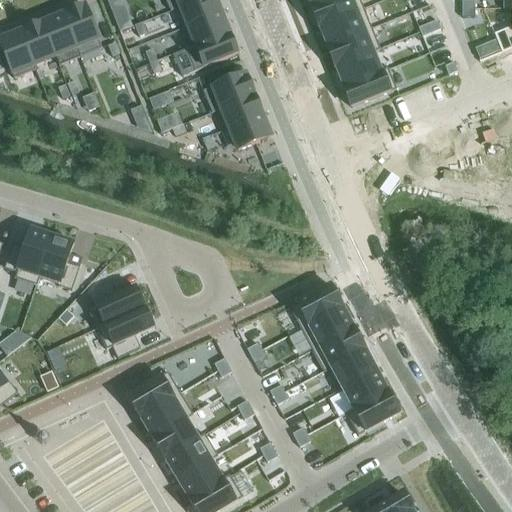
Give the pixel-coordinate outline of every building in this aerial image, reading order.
[(164,0),(170,13),(175,12),(174,10),(199,0),(164,0)] [(213,0),(199,0),(174,10),(175,12),(182,31),(187,29),(220,15),(213,0)] [(306,0),(310,9),(332,0),(306,0)] [(358,0),(332,0),(310,9),(318,29),(363,11),(358,0)] [(84,9),(62,18),(75,51),(76,51),(79,59),(101,50),(84,9)] [(363,11),(318,29),(326,49),(371,31),(363,11)] [(473,12),(461,12),(461,20),(473,20),(473,12)] [(124,13),(113,18),(119,33),(130,28),(124,13)] [(220,15),(187,29),(194,47),(195,49),(228,36),(220,15)] [(62,18),(41,26),(54,59),(75,51),(62,18)] [(436,23),(427,26),(431,35),(440,32),(436,23)] [(141,25),(134,28),(138,39),(146,36),(141,25)] [(41,26),(20,34),(33,67),(54,59),(41,26)] [(427,26),(418,30),(421,39),(431,35),(427,26)] [(511,29),(495,37),(502,55),(511,51),(511,29)] [(371,31),(326,49),(334,69),(372,54),(372,55),(379,52),(371,31)] [(20,34),(0,42),(0,47),(13,81),(35,72),(33,67),(20,34)] [(194,47),(185,51),(194,74),(237,56),(228,36),(195,49),(194,47)] [(114,45),(107,48),(111,59),(119,56),(114,45)] [(152,52),(144,55),(149,66),(156,63),(152,52)] [(372,54),(334,69),(342,89),(380,74),(380,73),(372,55),(372,54)] [(156,63),(149,66),(153,77),(161,74),(156,63)] [(453,65),(444,69),(448,78),(457,74),(453,65)] [(380,74),(342,89),(351,110),(396,92),(387,70),(380,73),(380,74)] [(245,76),(202,93),(211,116),(220,112),(220,111),(253,98),(245,76)] [(74,84),(66,87),(71,98),(78,95),(74,84)] [(65,87),(57,90),(62,102),(69,98),(65,87)] [(169,93),(148,102),(153,113),(173,105),(169,93)] [(253,98),(220,111),(220,112),(228,132),(262,118),(253,98)] [(141,108),(130,113),(134,121),(144,117),(141,108)] [(262,118),(228,132),(237,153),(270,140),(262,118)] [(182,127),(171,132),(174,139),(185,135),(182,127)] [(209,139),(202,142),(205,149),(206,153),(210,151),(214,150),(209,139)] [(11,247),(3,271),(15,275),(14,281),(36,288),(39,280),(38,280),(52,238),(30,231),(24,251),(11,247)] [(52,238),(38,280),(39,280),(58,287),(57,288),(71,293),(79,269),(66,265),(73,245),(52,238)] [(92,308),(87,311),(96,331),(144,310),(134,289),(115,297),(110,286),(87,297),(92,308)] [(330,287),(288,310),(300,332),(341,309),(330,287)] [(341,309),(300,332),(311,353),(353,331),(341,309)] [(144,310),(96,331),(105,352),(111,349),(116,361),(139,351),(134,339),(153,331),(144,310)] [(66,312),(58,321),(65,328),(73,319),(66,312)] [(353,331),(311,353),(323,375),(330,371),(330,370),(364,352),(353,331)] [(257,346),(246,352),(250,359),(260,353),(257,346)] [(364,352),(330,370),(330,371),(341,392),(376,373),(364,352)] [(260,353),(250,359),(253,366),(264,360),(260,353)] [(224,361),(213,367),(217,374),(228,368),(224,361)] [(228,368),(217,374),(221,380),(231,375),(228,368)] [(376,373),(341,392),(352,412),(353,413),(387,395),(376,373)] [(167,375),(126,399),(139,420),(179,396),(167,375)] [(0,376),(0,407),(17,396),(8,384),(7,386),(0,376)] [(279,388),(269,394),(273,401),(283,395),(279,388)] [(283,395),(273,401),(276,408),(287,402),(283,395)] [(352,412),(345,415),(357,439),(399,417),(387,395),(353,413),(352,412)] [(179,396),(139,420),(151,441),(185,421),(185,422),(192,418),(179,396)] [(247,403),(236,409),(240,416),(250,410),(247,403)] [(250,410),(240,416),(243,423),(254,417),(250,410)] [(39,439),(50,461),(98,438),(87,416),(39,439)] [(185,421),(151,441),(164,462),(197,442),(197,441),(185,422),(185,421)] [(302,431),(292,436),(295,443),(306,438),(302,431)] [(110,433),(98,439),(106,452),(94,458),(105,479),(128,467),(110,433)] [(197,442),(164,462),(176,482),(210,462),(210,463),(217,459),(204,436),(197,441),(197,442)] [(306,438),(295,443),(299,450),(310,444),(306,438)] [(269,446),(259,451),(262,458),(273,453),(269,446)] [(273,453),(262,458),(266,465),(277,459),(273,453)] [(210,462),(176,482),(189,503),(222,483),(221,482),(210,463),(210,462)] [(67,487),(78,506),(99,493),(89,475),(67,487)] [(222,483),(189,503),(194,511),(221,511),(242,500),(228,477),(221,482),(222,483)] [(123,511),(110,492),(86,508),(88,511),(123,511)] [(410,511),(400,495),(372,511),(410,511)]
